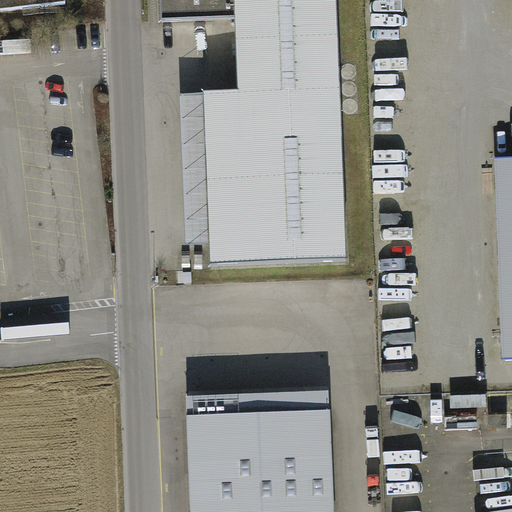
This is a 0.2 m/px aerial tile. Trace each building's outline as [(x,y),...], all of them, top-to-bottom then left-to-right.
[(63,0),(0,0),(0,22),(65,16),(63,0)] [(337,0),(161,0),(163,22),(237,19),(240,99),(205,101),(210,251),(211,272),(348,267),(337,0)] [(210,251),(205,101),(181,102),(186,250),(210,251)] [(511,166),(491,167),(496,369),(511,368),(511,166)] [(336,511),(335,410),(190,413),(191,511),(336,511)]
